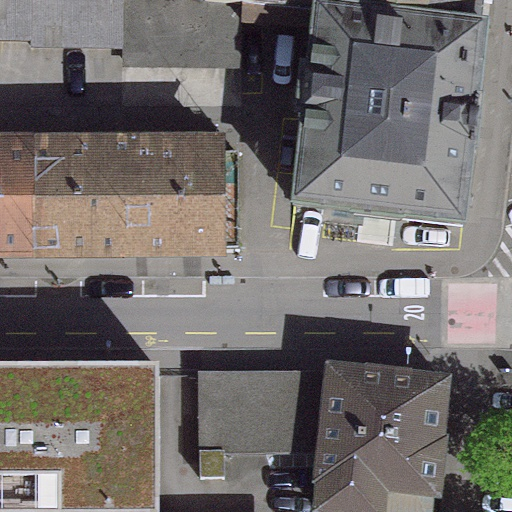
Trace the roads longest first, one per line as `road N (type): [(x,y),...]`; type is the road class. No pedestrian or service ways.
road 1 (residential): [(511,314),(0,313)]
road 2 (unknown): [(269,312),(268,131),(256,115),(197,103),(0,91)]
